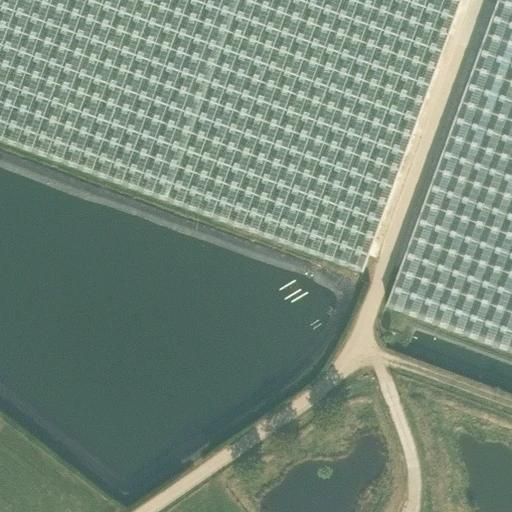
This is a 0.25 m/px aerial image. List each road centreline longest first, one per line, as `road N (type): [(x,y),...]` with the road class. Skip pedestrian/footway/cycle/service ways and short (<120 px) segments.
road 1 (track): [(357,349),(477,0)]
road 2 (track): [(145,511),(309,395),(357,349)]
road 3 (track): [(511,405),(357,349)]
